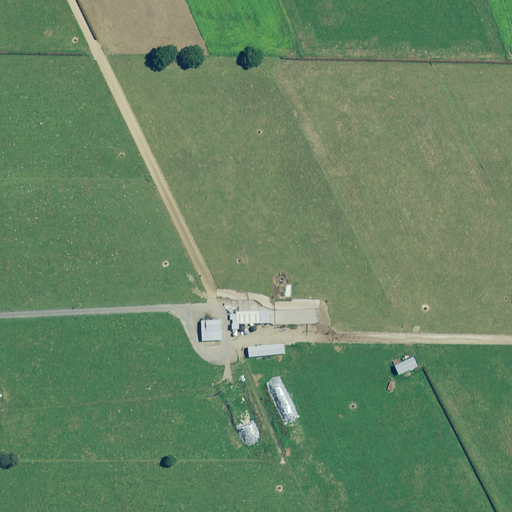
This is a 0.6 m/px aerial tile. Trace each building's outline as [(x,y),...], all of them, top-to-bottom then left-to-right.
[(294,312),(275,313),(275,325),(317,324),(316,313),(295,314),(294,312)] [(238,330),(238,324),(244,325),(244,327),(253,327),(253,325),(269,325),(269,313),(233,313),(233,316),(229,315),(229,321),(233,321),(233,330),(238,330)] [(221,341),(220,321),(203,321),(203,341),(221,341)] [(284,355),(283,345),(249,348),(250,358),(284,355)] [(412,358),(395,365),(397,371),(395,372),(397,376),(416,367),(412,358)]
